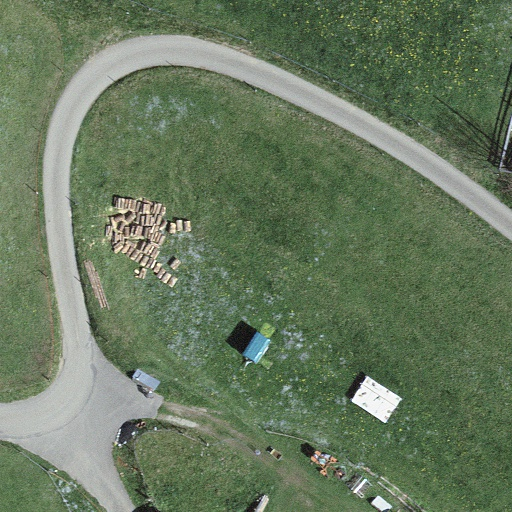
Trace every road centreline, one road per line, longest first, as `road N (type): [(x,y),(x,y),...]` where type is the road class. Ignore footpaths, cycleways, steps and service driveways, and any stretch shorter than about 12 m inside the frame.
road 1 (track): [(511,241),(384,144),(279,83),(201,57),(141,54),(98,69),(55,147),(47,196),(77,377),(64,404),(37,421),(0,426)]
road 2 (track): [(279,511),(77,377)]
